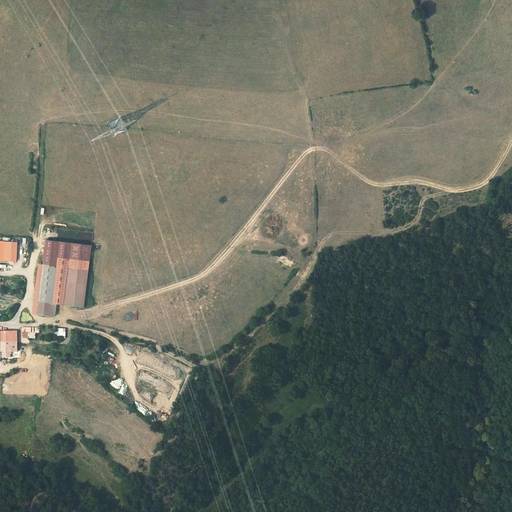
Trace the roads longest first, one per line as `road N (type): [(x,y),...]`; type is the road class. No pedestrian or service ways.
road 1 (track): [(199,360),(222,358),(248,334),(327,236),(409,225),(420,200),(492,175),(511,142)]
road 2 (track): [(228,416),(169,454),(199,360)]
road 3 (track): [(37,319),(80,321),(199,360)]
road 4 (track): [(48,110),(34,271)]
